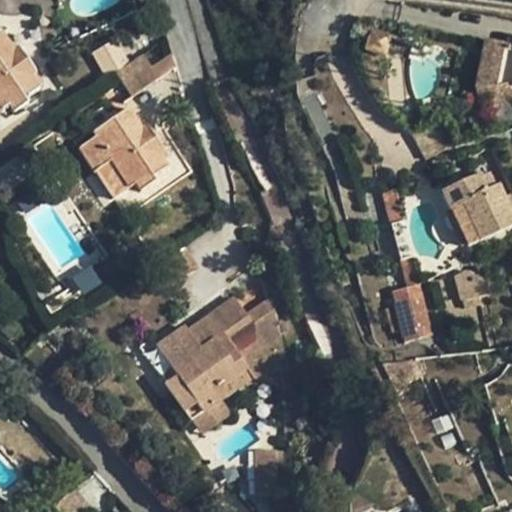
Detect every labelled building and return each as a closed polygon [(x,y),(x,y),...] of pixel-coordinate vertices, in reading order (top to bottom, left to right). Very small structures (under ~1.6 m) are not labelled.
[(0,111),(0,112),(10,105),(14,112),(27,103),(24,97),(38,87),(30,76),(34,73),(24,57),(17,63),(9,52),(13,50),(0,31),(0,111)] [(17,47),(13,50),(9,52),(17,63),(24,57),(17,47)] [(175,68),(170,52),(146,67),(155,81),(175,68)] [(140,56),(118,71),(133,95),(155,81),(146,67),(140,56)] [(108,162),(126,189),(133,184),(139,192),(155,180),(153,177),(167,167),(158,153),(162,151),(152,135),(144,142),(136,132),(141,128),(127,109),(91,133),(94,138),(77,149),(92,172),(94,171),(108,162)] [(145,126),(141,128),(136,132),(144,142),(152,135),(145,126)] [(113,198),(126,189),(108,162),(94,171),(113,198)] [(6,167),(0,170),(0,196),(1,198),(18,187),(6,167)] [(489,174),(480,178),(486,192),(496,187),(489,174)] [(486,192),(480,178),(479,175),(442,193),(467,247),(511,224),(511,214),(499,186),(496,187),(486,192)] [(298,208),(287,181),(259,191),(271,218),(298,208)] [(419,284),(404,221),(389,225),(406,288),(419,284)] [(456,277),(463,301),(478,296),(472,272),(456,277)] [(419,284),(406,288),(391,292),(404,342),(432,335),(419,284)] [(481,305),(478,296),(463,301),(464,309),(481,305)] [(235,297),(210,315),(226,338),(251,321),(235,297)] [(348,323),(341,299),(331,302),(338,326),(348,323)] [(145,356),(190,420),(194,417),(222,398),(226,394),(219,385),(247,365),(226,338),(210,315),(188,330),(185,327),(156,349),(145,356)] [(52,327),(44,332),(39,338),(59,355),(70,344),(52,327)] [(253,375),(247,365),(219,385),(226,394),(253,375)] [(389,386),(380,365),(368,367),(380,390),(389,386)] [(410,394),(399,376),(390,381),(398,400),(410,394)] [(232,413),(222,398),(194,417),(204,432),(232,413)] [(256,450),(256,495),(266,495),(265,480),(277,479),(276,450),(256,450)] [(266,495),(276,495),(277,479),(265,480),(266,495)]
